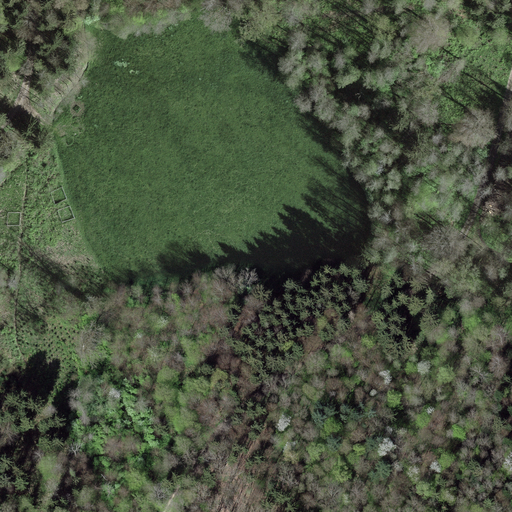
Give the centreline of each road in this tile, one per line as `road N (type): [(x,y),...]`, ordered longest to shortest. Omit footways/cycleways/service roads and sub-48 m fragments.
road 1 (track): [(511,85),(456,247),(256,397),(216,434),(168,511)]
road 2 (track): [(0,127),(27,87),(32,0)]
